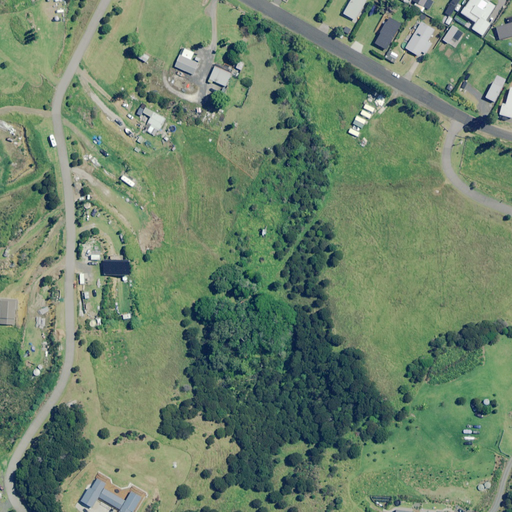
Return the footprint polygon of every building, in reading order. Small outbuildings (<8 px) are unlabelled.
[(366,0),(348,0),(342,13),(356,20),(366,0)] [(451,0),(450,0),(439,0),(434,9),(442,14),(451,0)] [(496,6),(486,0),(470,0),(462,13),(476,23),(472,29),(483,36),(491,24),(486,21),(496,6)] [(432,6),(426,3),(423,9),(429,12),(432,6)] [(405,17),(397,13),(394,19),(402,23),(405,17)] [(435,30),(422,22),(406,48),(419,56),(422,51),(426,54),(432,44),(428,41),(435,30)] [(400,26),(394,23),(391,31),(397,34),(400,26)] [(511,36),(511,23),(497,27),(500,39),(511,36)] [(194,53),(183,48),(175,66),(194,74),(199,63),(191,60),(194,53)] [(150,57),(143,54),(140,59),(146,62),(150,57)] [(245,63),(239,61),(236,67),(241,70),(245,63)] [(231,74),(214,67),(208,82),(213,83),(213,81),(226,86),(231,74)] [(506,80),(497,76),(486,98),(495,102),(506,80)] [(183,81),(177,79),(174,85),(180,88),(183,81)] [(471,86),(465,82),(462,86),(468,91),(471,86)] [(193,87),(188,83),(184,88),(190,92),(193,87)] [(214,111),(210,108),(206,116),(210,118),(214,111)] [(197,115),(190,111),(187,116),(194,120),(197,115)] [(113,165),(110,169),(123,178),(126,175),(113,165)] [(145,190),(131,179),(128,183),(142,193),(145,190)] [(89,287),(83,288),(84,292),(83,292),(84,297),(85,297),(86,304),(91,303),(89,287)] [(114,487),(108,490),(104,488),(107,484),(98,479),(92,489),(90,487),(82,501),(94,508),(100,498),(121,510),(119,511),(131,511),(132,511),(133,511),(142,498),(131,491),(126,500),(121,498),(122,491),(114,487)]
